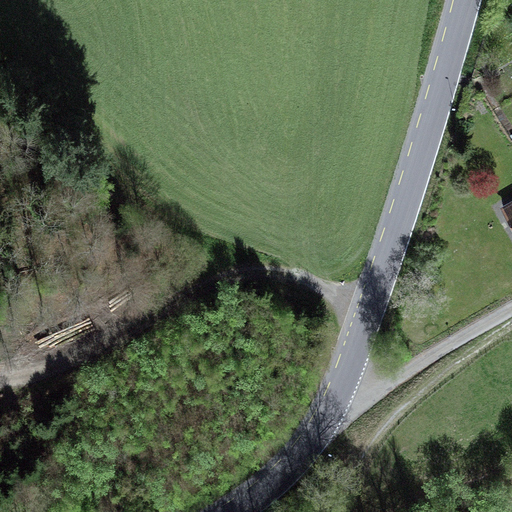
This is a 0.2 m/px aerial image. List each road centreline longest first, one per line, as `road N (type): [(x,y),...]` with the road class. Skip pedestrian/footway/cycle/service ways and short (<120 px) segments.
road 1 (tertiary): [(322,425),(369,304),(463,0)]
road 2 (track): [(0,377),(36,375),(232,276),(266,272),(312,281),(369,304)]
road 3 (residential): [(322,425),(417,358),(511,307)]
road 4 (tertiary): [(225,511),(272,479),(322,425)]
